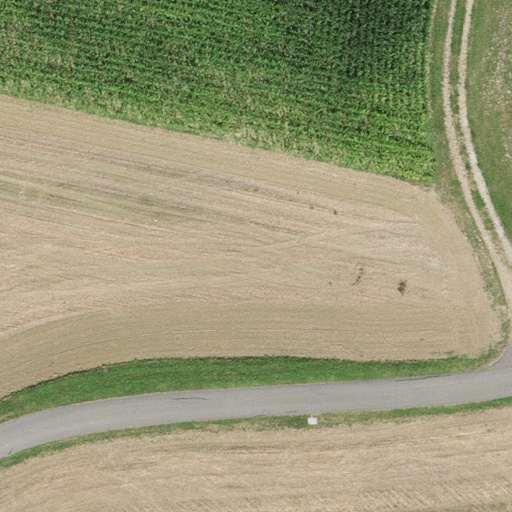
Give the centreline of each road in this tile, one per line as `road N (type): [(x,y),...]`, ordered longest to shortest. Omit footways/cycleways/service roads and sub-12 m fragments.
road 1 (track): [(511,385),(44,431),(0,450)]
road 2 (track): [(511,302),(447,151),(458,0)]
